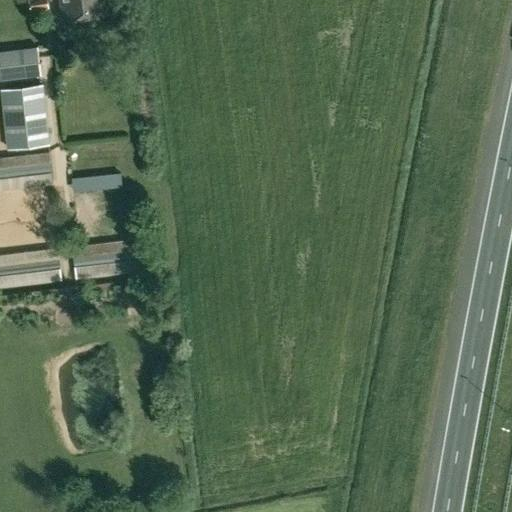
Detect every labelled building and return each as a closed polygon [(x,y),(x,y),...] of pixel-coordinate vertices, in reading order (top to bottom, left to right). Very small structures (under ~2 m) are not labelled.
[(48,0),(28,0),(30,9),(49,7),(48,0)] [(60,0),(63,18),(108,12),(106,0),(60,0)] [(39,45),(0,49),(0,79),(42,74),(39,45)] [(50,144),(44,82),(0,87),(0,90),(7,149),(50,144)] [(0,188),(53,182),(49,150),(0,156),(0,188)] [(73,246),(75,266),(144,258),(142,238),(73,246)] [(59,247),(0,253),(0,283),(62,276),(59,247)]
